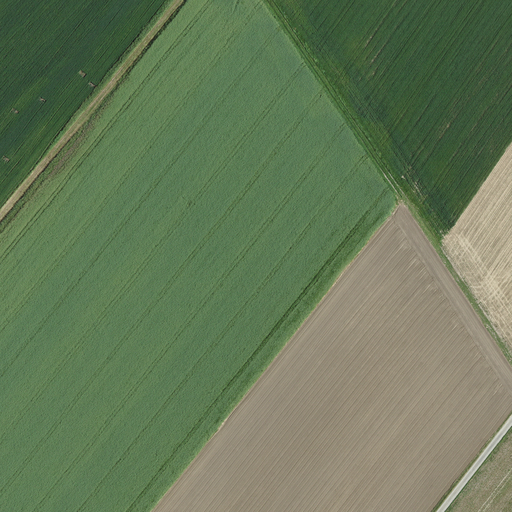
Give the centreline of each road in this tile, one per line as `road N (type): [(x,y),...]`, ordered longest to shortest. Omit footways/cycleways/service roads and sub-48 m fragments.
road 1 (track): [(269,0),(511,364)]
road 2 (track): [(0,213),(178,0)]
road 3 (track): [(511,417),(437,511)]
